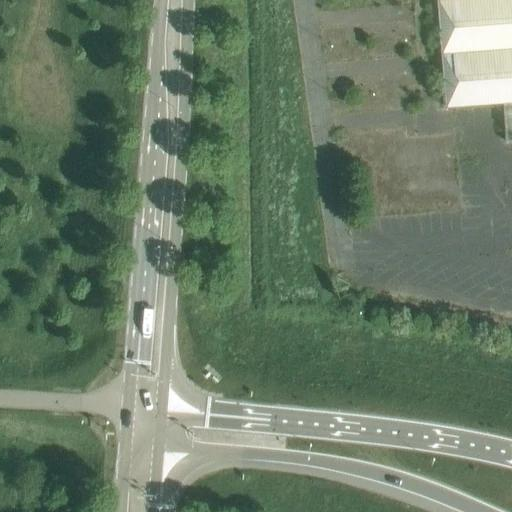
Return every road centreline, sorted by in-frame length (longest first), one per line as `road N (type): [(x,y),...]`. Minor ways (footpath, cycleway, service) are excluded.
road 1 (secondary): [(161,410),(187,0)]
road 2 (secondary): [(163,0),(128,407)]
road 3 (motorway): [(511,456),(396,434),(161,410)]
road 4 (motorway): [(158,447),(318,460),(483,511)]
road 5 (unclassified): [(344,279),(305,0)]
